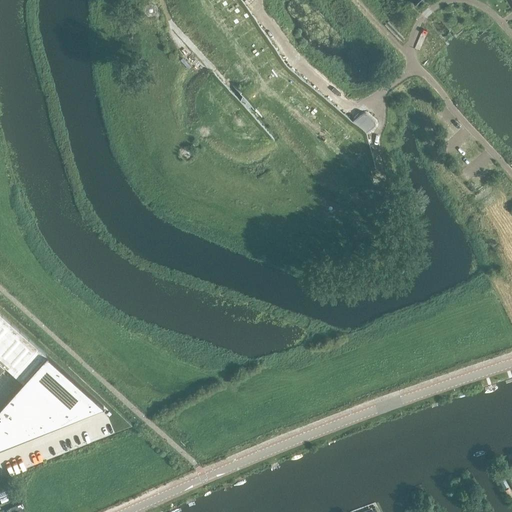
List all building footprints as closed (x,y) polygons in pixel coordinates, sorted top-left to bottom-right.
[(149,4),(148,0),(142,0),(141,1),(140,3),(139,6),(138,8),(138,11),(139,13),(139,15),(141,18),(142,19),(144,21),(146,22),(149,22),(151,22),(153,22),(155,21),(156,21),(153,17),(151,18),(149,17),(147,16),(147,15),(146,14),(144,12),(144,9),(145,7),(147,5),(149,4)] [(145,7),(144,9),(144,12),(146,14),(147,16),(149,17),(151,18),(154,16),(156,15),(158,18),(159,16),(161,13),(161,11),(162,10),(161,5),(159,4),(157,3),(154,1),(151,0),(150,4),(149,4),(147,5),(145,7)] [(243,97),(241,101),(222,81),(216,74),(214,73),(213,72),(212,72),(211,71),(210,71),(209,72),(219,84),(209,93),(231,116),(252,140),(262,130),(273,142),(274,142),(274,141),(274,140),(274,139),(274,137),(273,136),(272,135),(265,128),(247,108),(252,106),(253,108),(254,108),(273,91),(306,119),(363,168),(366,169),(369,168),(371,177),(371,179),(372,180),(373,179),(374,178),(374,177),(375,176),(375,175),(375,174),(373,168),(376,168),(368,136),(372,131),(379,124),(379,123),(380,123),(379,122),(379,121),(378,120),(367,111),(366,111),(365,111),(363,112),(352,120),(289,66),(286,63),(242,0),(207,0),(225,26),(261,78),(242,95),(243,97)] [(412,3),(414,4),(415,5),(414,5),(415,6),(415,5),(415,6),(416,6),(415,6),(416,7),(416,6),(417,7),(416,8),(420,11),(440,32),(444,36),(443,36),(444,37),(447,40),(448,40),(448,41),(449,41),(449,42),(450,42),(450,43),(456,37),(455,36),(456,36),(455,35),(455,36),(455,35),(455,34),(454,35),(454,34),(454,33),(451,30),(451,29),(450,30),(446,26),(427,5),(427,4),(424,1),(423,1),(422,0),(423,0),(422,0),(407,0),(405,2),(406,2),(407,2),(408,2),(409,2),(410,2),(411,2),(412,3)] [(422,0),(423,0),(422,0),(423,1),(424,1),(427,4),(427,5),(446,26),(450,30),(451,29),(451,30),(454,33),(454,34),(454,35),(455,34),(455,35),(455,36),(455,35),(456,36),(455,36),(456,37),(457,37),(457,36),(465,29),(463,28),(457,34),(450,27),(434,11),(429,5),(430,5),(425,0),(422,0)] [(440,32),(420,11),(416,8),(417,7),(416,6),(416,7),(415,6),(416,6),(415,6),(415,5),(415,6),(414,5),(415,5),(414,4),(412,3),(411,2),(410,2),(409,2),(408,2),(407,2),(406,2),(405,2),(402,5),(403,6),(405,5),(406,4),(407,4),(408,4),(409,4),(410,4),(411,4),(412,5),(414,7),(413,8),(420,14),(425,19),(441,35),(440,36),(447,43),(441,49),(442,50),(450,43),(450,42),(449,42),(449,41),(448,41),(448,40),(447,40),(444,37),(443,36),(444,36),(440,32)] [(180,149),(179,151),(180,152),(180,154),(181,157),(182,158),(183,159),(184,160),(187,160),(189,160),(191,159),(192,161),(194,159),(192,157),(193,155),(193,153),(193,151),(192,151),(197,147),(194,143),(189,148),(186,148),(184,148),(182,149),(180,149)] [(262,175),(268,183),(273,179),(267,171),(262,175)] [(330,215),(333,214),(335,213),(336,211),(337,210),(338,210),(342,211),(343,210),(343,209),(341,209),(338,208),(337,208),(337,207),(336,204),(335,203),(334,203),(333,201),(332,201),(330,201),(329,201),(328,201),(327,202),(325,201),(324,199),(322,198),(321,200),(325,203),(325,204),(324,205),(323,208),(324,211),(325,213),(326,214),(327,214),(330,215)] [(0,313),(0,371),(4,366),(22,382),(47,355),(0,313)] [(0,447),(103,406),(47,355),(22,382),(0,407),(0,447)] [(0,497),(16,491),(12,481),(11,480),(0,484),(0,497)] [(511,493),(505,480),(501,483),(509,498),(511,496),(511,493)]
